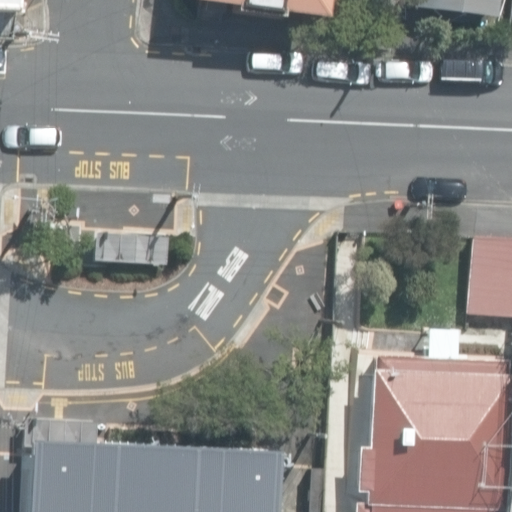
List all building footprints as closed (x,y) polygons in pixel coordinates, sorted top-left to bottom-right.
[(225,12),(273,18),(274,12),(318,18),(320,0),(191,0),(226,4),(225,12)] [(401,0),(401,6),(492,17),(493,0),(401,0)] [(462,313),(511,317),(511,298),(511,239),(468,236),(462,313)] [(506,511),(507,502),(500,501),(506,374),(502,374),(502,361),(366,355),(362,446),(352,446),(350,489),(360,490),(359,504),(352,503),(351,511),(506,511)] [(15,511),(265,511),(268,449),(19,438),(15,511)] [(304,511),(319,511),(321,469),(307,468),(304,511)]
